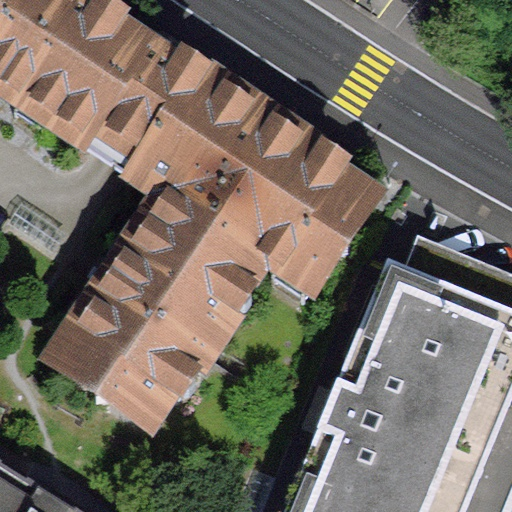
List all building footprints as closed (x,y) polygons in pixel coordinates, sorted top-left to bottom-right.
[(58,116),(50,127),(133,182),(201,80),(184,69),(183,60),(176,55),(167,56),(161,65),(113,33),(119,25),(117,16),(110,11),(101,14),(80,0),(0,0),(0,88),(33,110),(38,102),(58,116)] [(248,123),(254,115),(201,80),(133,182),(163,203),(260,261),(282,275),(290,262),(320,282),(334,260),(348,257),(345,243),(371,205),(336,181),(342,172),(340,163),(333,159),(323,161),(271,126),(265,135),(248,123)] [(248,297),(240,292),(260,261),(163,203),(145,230),(157,238),(143,258),(136,253),(95,315),(102,320),(89,340),(77,332),(54,367),(92,393),(95,406),(108,404),(148,430),(171,394),(180,400),(248,297)] [(11,229),(48,253),(61,234),(25,209),(11,229)] [(409,281),(387,272),(288,511),(511,511),(511,295),(442,266),(440,271),(417,262),(409,281)] [(78,511),(80,509),(51,491),(43,503),(0,476),(0,511),(78,511)]
